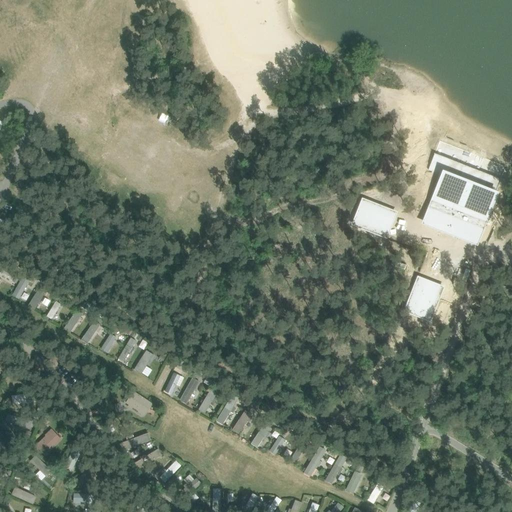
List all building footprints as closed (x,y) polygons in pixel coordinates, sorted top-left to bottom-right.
[(428,214),(425,221),(456,233),(476,241),(494,196),(500,179),(434,154),(428,170),(443,176),(443,177),(428,214)] [(387,232),(394,213),(375,206),(363,201),(354,224),(385,236),(387,232)] [(434,307),(441,288),(431,284),(418,279),(406,310),(429,319),(434,307)] [(54,302),(47,316),(52,319),(59,305),(54,302)] [(110,321),(104,329),(108,333),(114,325),(110,321)] [(87,342),(98,326),(91,322),(80,338),(87,342)] [(126,326),(123,331),(130,335),(133,331),(126,326)] [(125,344),(129,337),(123,334),(119,340),(125,344)] [(118,359),(126,363),(136,340),(129,337),(118,359)] [(173,371),(163,390),(171,394),(181,375),(173,371)] [(186,405),(199,381),(191,377),(178,401),(186,405)] [(209,389),(197,409),(204,413),(216,393),(209,389)] [(144,417),(152,403),(133,391),(125,405),(144,417)] [(13,395),(14,404),(24,404),(24,394),(13,395)] [(215,421),(222,424),(236,400),(230,396),(215,421)] [(253,401),(250,406),(257,411),(260,406),(253,401)] [(264,422),(254,438),(249,434),(245,440),(257,448),(270,426),(264,422)] [(35,445),(45,456),(62,440),(51,429),(44,435),(45,436),(35,445)] [(127,449),(150,440),(147,431),(123,441),(127,449)] [(270,452),(277,454),(282,442),(275,439),(270,452)] [(314,479),(319,470),(316,467),(327,450),(320,445),(303,472),(314,479)] [(65,466),(72,470),(81,451),(74,447),(65,466)] [(52,455),(49,460),(56,464),(59,460),(55,458),(54,457),(52,455)] [(349,459),(346,464),(355,469),(358,464),(349,459)] [(175,460),(160,477),(167,483),(181,465),(175,460)] [(376,482),(369,501),(376,504),(383,485),(376,482)] [(212,511),(223,511),(222,488),(211,488),(212,511)] [(252,509),(258,496),(251,493),(245,505),(252,509)] [(268,511),(275,511),(282,500),(276,496),(267,511),(268,511)] [(297,511),(300,501),(293,500),(290,511),(297,511)] [(302,501),(300,511),(307,511),(310,503),(302,501)] [(312,502),(308,511),(316,511),(319,504),(312,502)] [(337,503),(331,511),(341,511),(344,507),(337,503)]
